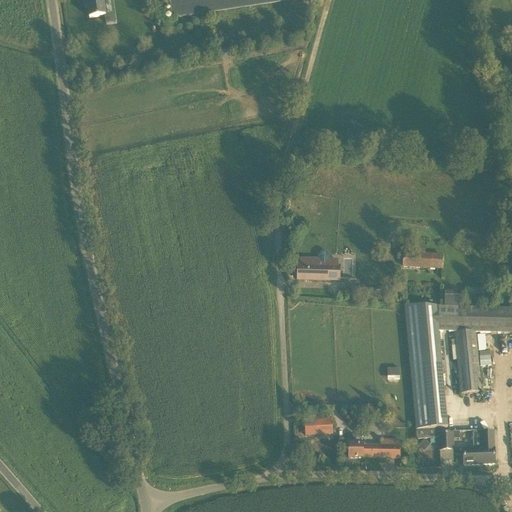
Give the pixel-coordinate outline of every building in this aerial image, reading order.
[(89,0),(87,0),(89,18),(105,16),(102,0),(89,0)] [(161,0),(162,1),(166,0),(168,0),(172,18),(290,0),(161,0)] [(403,248),(402,268),(442,270),(443,255),(415,254),(416,249),(403,248)] [(318,256),(318,261),(300,260),(300,266),(298,266),(297,280),(330,281),(330,280),(340,280),(340,267),(338,267),(338,261),(330,261),(330,256),(327,253),(322,252),(318,256)] [(439,307),(404,306),(408,349),(440,345),(439,333),(439,307)] [(475,334),(486,334),(487,309),(461,308),(454,307),(454,334),(460,395),(481,393),(475,334)] [(490,356),(480,357),(480,367),(491,366),(490,356)] [(387,378),(400,377),(400,369),(387,369),(387,378)] [(445,398),(413,401),(416,431),(437,429),(442,429),(447,428),(445,398)] [(376,419),(376,407),(367,407),(368,419),(376,419)] [(316,420),(316,432),(321,432),(333,432),(333,420),(316,420)] [(482,449),(463,450),(464,466),(495,465),(494,449),(493,433),(481,433),(482,449)] [(439,434),(439,451),(453,451),(453,434),(439,434)] [(381,440),(381,445),(363,445),(348,445),(348,459),(363,459),(400,460),(400,447),(394,447),(394,440),(382,440),(381,440)] [(421,448),(429,449),(430,443),(422,441),(421,448)]
